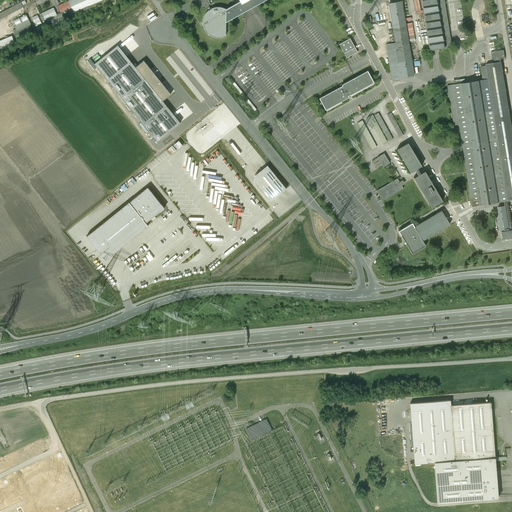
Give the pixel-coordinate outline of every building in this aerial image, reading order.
[(70,0),(58,6),(61,13),(72,8),(73,10),(74,12),(83,8),(84,11),(89,8),(88,6),(101,0),(70,0)] [(213,35),(220,37),(227,35),(227,22),(267,0),(241,0),(242,1),(227,9),(217,7),(210,9),(205,16),(204,25),(206,31),(213,35)] [(444,0),(423,0),(431,50),(452,46),(444,0)] [(403,1),(389,3),(396,42),(386,44),(392,79),(415,75),(403,1)] [(0,13),(0,19),(23,7),(21,2),(0,13)] [(57,15),(53,8),(40,14),(43,21),(57,15)] [(62,14),(50,20),(54,27),(65,22),(62,14)] [(30,24),(26,15),(14,20),(16,25),(14,25),(16,29),(13,31),(17,38),(33,31),(30,25),(30,24)] [(37,15),(32,18),(36,26),(41,23),(37,15)] [(12,36),(0,41),(0,50),(15,45),(12,36)] [(351,38),(340,44),(345,53),(355,47),(351,38)] [(118,45),(94,64),(157,142),(180,123),(162,101),(171,94),(143,61),(135,67),(118,45)] [(355,47),(345,53),(347,57),(358,52),(355,47)] [(484,80),(453,85),(473,206),(511,199),(511,117),(503,61),(481,65),(484,80)] [(168,68),(172,76),(178,72),(173,65),(168,68)] [(375,82),(369,70),(343,84),(344,86),(321,98),(327,109),(350,97),(350,95),(375,82)] [(379,111),(369,117),(383,143),(388,140),(393,137),(391,134),(395,131),(393,128),(389,129),(387,125),(388,125),(387,123),(388,122),(386,119),(384,120),(379,111)] [(422,166),(409,143),(399,149),(412,172),(417,169),(419,167),(422,166)] [(215,190),(216,185),(212,185),(213,180),(205,179),(205,173),(202,172),(203,169),(199,168),(199,167),(189,153),(186,153),(184,170),(190,170),(190,174),(194,175),(194,179),(198,179),(197,183),(201,183),(200,190),(208,191),(207,194),(212,195),(211,199),(214,197),(216,199),(217,198),(218,191),(215,190)] [(390,163),(385,153),(378,157),(384,166),(390,163)] [(286,189),(267,166),(255,175),(254,182),(270,202),(286,189)] [(444,200),(426,171),(423,173),(420,175),(416,177),(433,207),(444,200)] [(398,179),(378,190),(383,200),(404,188),(402,185),(400,186),(398,182),(399,181),(398,179)] [(130,202),(146,223),(164,208),(147,188),(130,202)] [(146,223),(130,202),(88,236),(106,259),(148,225),(146,223)] [(506,205),(498,207),(503,230),(510,229),(506,205)] [(451,224),(443,210),(416,226),(424,240),(445,228),(451,224)] [(456,221),(451,224),(445,228),(459,251),(461,249),(470,244),(456,221)] [(428,245),(424,240),(416,226),(414,222),(400,231),(414,253),(428,245)] [(511,228),(510,229),(503,230),(504,239),(511,237),(511,228)] [(477,256),(470,244),(461,249),(468,261),(477,256)] [(450,400),(410,403),(414,464),(434,462),(437,503),(498,498),(491,402),(450,406),(450,400)]
